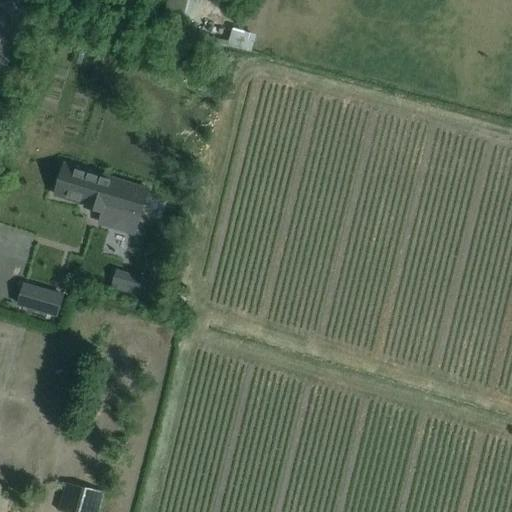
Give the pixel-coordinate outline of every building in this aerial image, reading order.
[(194,21),(200,0),(167,0),(164,13),(194,21)] [(134,233),(148,189),(64,164),(55,195),(86,204),(85,206),(102,211),(99,222),(134,233)] [(0,239),(22,245),(16,263),(73,280),(88,230),(42,216),(43,214),(0,201),(0,239)] [(117,269),(111,287),(158,301),(163,284),(117,269)] [(25,281),(20,300),(59,310),(63,291),(25,281)] [(57,511),(99,511),(149,340),(107,329),(57,511)]
